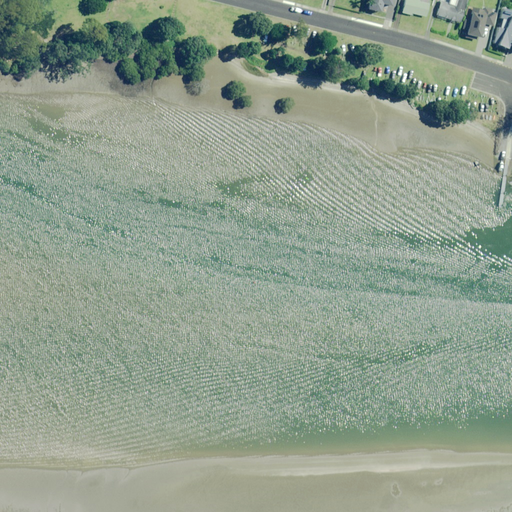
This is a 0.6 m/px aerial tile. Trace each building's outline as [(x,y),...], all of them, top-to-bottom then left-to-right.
[(367,0),(365,10),(378,13),(380,5),(389,7),(390,0),(367,0)] [(410,14),(425,17),(428,4),(426,4),(427,0),(404,0),(401,13),(410,15),(410,14)] [(456,0),(455,4),(449,3),(449,4),(440,1),(435,16),(459,23),(463,9),(462,9),(465,0),(456,0)] [(489,12),(490,10),(482,9),(482,10),(471,8),(469,20),(468,19),(464,39),(476,41),(476,39),(480,40),(483,25),(491,26),(494,13),(489,12)] [(511,11),(502,9),(499,18),(501,19),(499,29),(497,28),(493,44),(505,50),(511,36),(511,11)]
